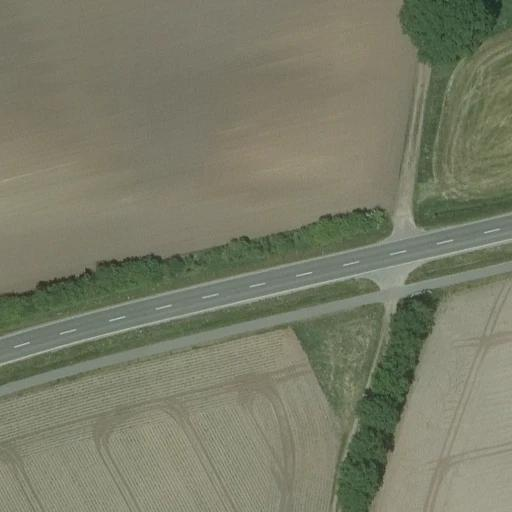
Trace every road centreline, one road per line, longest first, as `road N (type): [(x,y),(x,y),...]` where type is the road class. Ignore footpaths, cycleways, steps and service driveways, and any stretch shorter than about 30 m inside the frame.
road 1 (secondary): [(0,352),(511,226)]
road 2 (track): [(431,0),(407,251),(378,370),(348,449),(339,511)]
